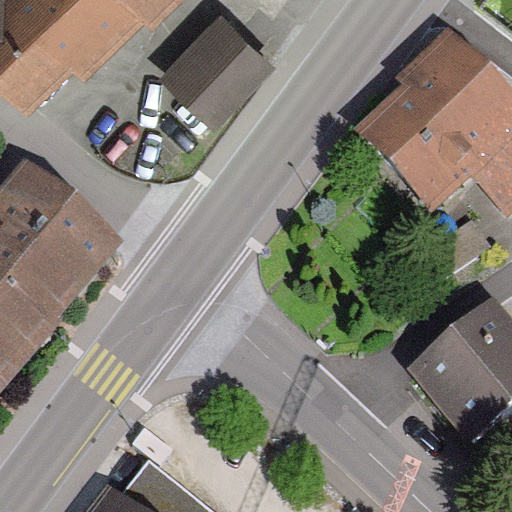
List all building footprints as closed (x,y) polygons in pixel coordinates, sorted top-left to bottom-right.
[(87,75),(141,20),(121,0),(5,0),(0,5),(0,76),(23,100),(68,56),(87,75)] [(121,0),(141,20),(161,0),(121,0)] [(264,62),(218,16),(162,73),(208,118),(264,62)] [(511,216),(511,99),(457,40),(400,93),(408,103),(366,140),(430,213),(471,179),(508,221),(511,216)] [(0,398),(121,251),(27,174),(0,206),(0,398)] [(486,251),(470,227),(414,263),(429,287),(486,251)] [(511,320),(500,305),(412,376),(467,444),(511,407),(511,320)] [(184,511),(131,469),(95,511),(184,511)]
